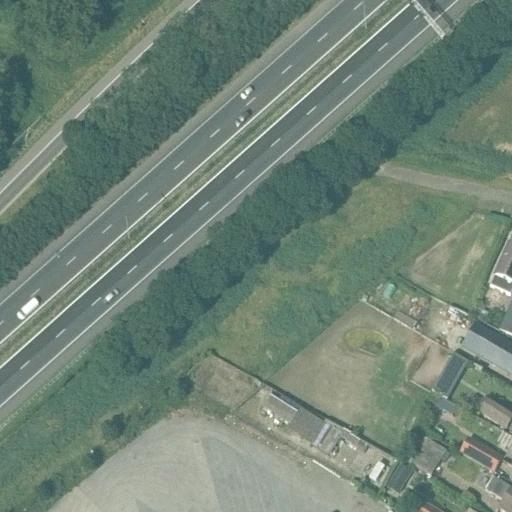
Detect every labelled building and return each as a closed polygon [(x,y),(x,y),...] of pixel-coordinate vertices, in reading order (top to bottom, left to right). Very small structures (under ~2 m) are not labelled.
[(511,246),(509,245),(501,263),(494,278),(495,278),(490,288),(510,297),(511,292),(511,246)] [(511,302),(500,333),(511,337),(511,302)] [(323,308),(320,317),(330,320),(333,311),(323,308)] [(405,309),(397,331),(442,349),(450,326),(405,309)] [(489,315),(475,310),(472,319),(485,324),(489,315)] [(475,326),(462,349),(476,358),(482,347),(511,364),(511,347),(477,327),(475,326)] [(204,358),(192,374),(200,380),(212,364),(204,358)] [(428,405),(436,410),(452,419),(457,410),(433,397),(428,405)] [(511,423),(511,418),(489,404),(475,397),(468,409),(482,416),(507,432),(511,423)] [(269,399),(262,412),(290,427),(287,431),(311,447),(330,457),(339,441),(355,450),(360,442),(326,422),(324,425),(283,398),(279,405),(269,399)] [(422,439),(408,466),(420,472),(418,476),(429,482),(447,453),(422,439)] [(469,440),(461,454),(494,474),(503,461),(469,440)] [(399,467),(386,490),(399,497),(412,474),(399,467)] [(502,511),(511,511),(511,490),(505,486),(505,487),(494,481),(486,494),(506,506),(502,511)]
